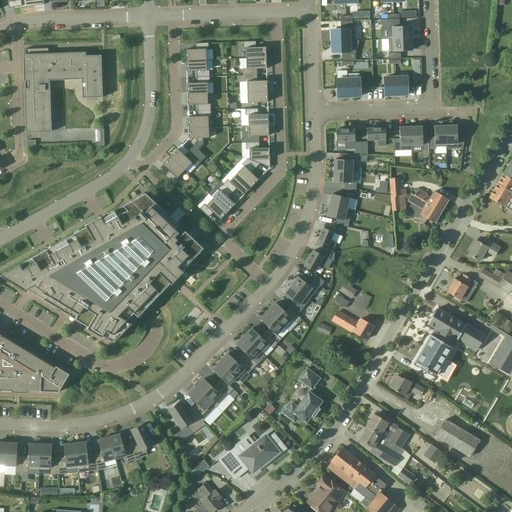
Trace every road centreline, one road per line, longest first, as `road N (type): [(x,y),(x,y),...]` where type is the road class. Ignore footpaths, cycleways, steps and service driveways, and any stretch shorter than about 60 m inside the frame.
road 1 (residential): [(244,511),(332,430),(511,127)]
road 2 (residential): [(0,427),(92,427),(147,404),(266,287)]
road 3 (residential): [(277,13),(280,166),(227,238),(266,287)]
road 4 (residential): [(429,0),(429,104),(314,112)]
road 5 (unclassified): [(152,319),(151,349),(120,370),(0,306)]
road 6 (residential): [(266,287),(304,230),(314,112)]
road 7 (residential): [(130,157),(150,162),(176,130),(171,16)]
road 8 (unclassified): [(0,242),(109,180),(130,157)]
road 9 (unclassified): [(130,157),(151,106),(149,17)]
road 10 (unclassified): [(16,25),(149,17)]
road 11 (unclassified): [(0,156),(7,169),(23,161),(19,67)]
